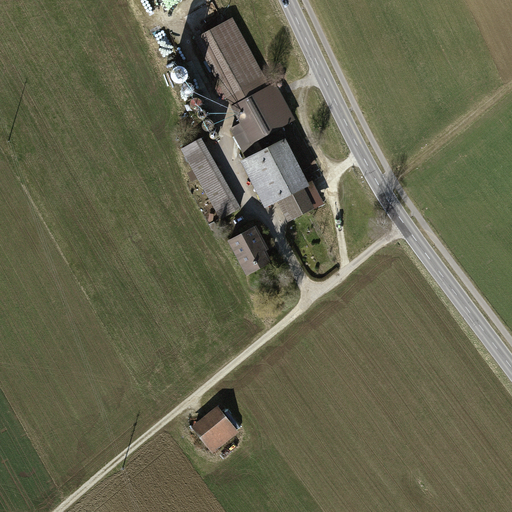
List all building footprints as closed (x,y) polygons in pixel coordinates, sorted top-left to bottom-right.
[(237,18),(198,39),(255,146),(300,122),(280,84),(274,87),(237,18)] [(186,76),(187,74),(187,72),(187,70),(186,68),(184,66),(182,65),(180,65),(178,65),(176,66),(174,68),(173,70),(173,72),(174,75),(175,77),(177,78),(179,79),(182,78),(184,78),(186,76)] [(185,87),(186,88),(187,89),(189,89),(190,89),(191,88),(192,87),(193,86),(193,85),(193,83),(192,82),(191,81),(190,81),(188,81),(187,81),(186,82),(185,83),(185,85),(185,86),(185,87)] [(194,103),(195,104),(196,105),(197,105),(199,105),(200,104),(201,103),(201,102),(201,101),(201,99),(200,98),(199,97),(198,97),(197,97),(195,97),(194,98),(193,99),(193,100),(193,102),(194,103)] [(199,114),(200,115),(201,115),(203,116),(204,116),(205,115),(206,114),(207,113),(207,111),(207,110),(206,109),(205,108),(203,107),(202,107),(201,108),(200,109),(199,110),(198,111),(198,113),(199,114)] [(205,126),(206,127),(207,127),(209,128),(210,127),(211,127),(212,126),(213,125),(213,123),(213,122),(212,121),(211,120),(210,119),(208,119),(207,120),(206,120),(205,122),(204,123),(205,124),(205,126)] [(211,136),(212,137),(213,137),(215,138),(216,137),(217,137),(218,136),(219,134),(219,133),(219,132),(218,131),(217,130),(216,129),(214,129),(213,130),(212,130),(211,132),(210,133),(211,134),(211,136)] [(294,136),(244,160),(268,209),(282,202),(293,224),(320,211),(311,191),(319,187),(294,136)] [(206,140),(185,151),(222,220),(243,209),(206,140)] [(264,226),(232,241),(249,277),(277,264),(271,252),(275,251),(264,226)] [(223,407),(194,428),(213,454),(242,433),(223,407)]
